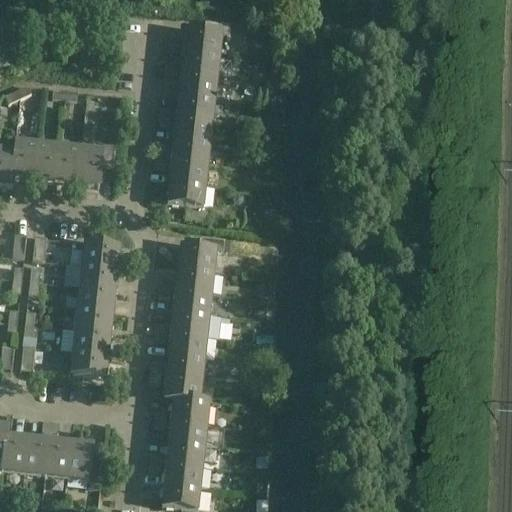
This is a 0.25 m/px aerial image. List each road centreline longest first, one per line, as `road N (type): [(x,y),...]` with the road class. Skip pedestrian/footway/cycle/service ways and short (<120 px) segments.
road 1 (residential): [(132,423),(146,252),(131,225)]
road 2 (residential): [(131,225),(148,38)]
road 3 (residential): [(132,423),(21,415),(0,398)]
road 4 (residential): [(131,225),(0,210)]
